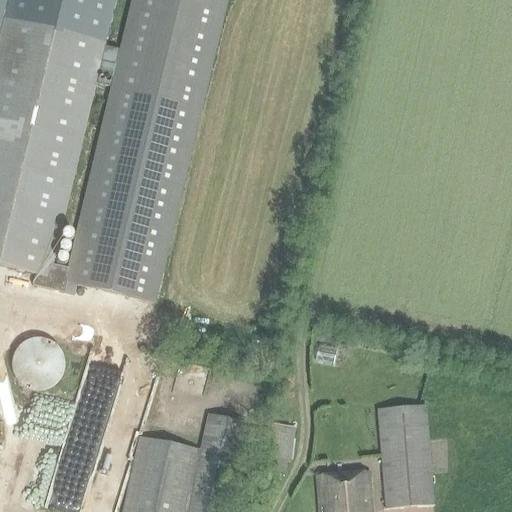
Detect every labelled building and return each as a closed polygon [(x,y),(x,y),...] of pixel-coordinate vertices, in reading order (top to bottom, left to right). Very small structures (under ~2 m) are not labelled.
[(155,305),(227,0),(135,0),(68,284),(155,305)] [(5,19),(0,38),(0,267),(35,276),(32,287),(64,295),(70,270),(52,266),(105,43),(72,35),(76,16),(42,8),(38,27),(5,19)] [(16,357),(14,366),(14,375),(18,383),(24,390),(32,394),(41,395),(50,393),(58,388),(64,381),(66,372),(66,363),(62,354),(56,348),(48,344),(38,342),(30,345),(22,350),(16,357)] [(127,366),(122,418),(147,421),(152,369),(127,366)] [(26,458),(52,467),(71,410),(45,402),(26,458)] [(377,411),(386,511),(434,507),(425,407),(377,411)] [(140,439),(123,511),(229,511),(249,424),(209,416),(201,452),(140,439)] [(294,458),(297,426),(273,424),(270,456),(294,458)] [(371,511),(368,474),(317,478),(319,511),(371,511)]
